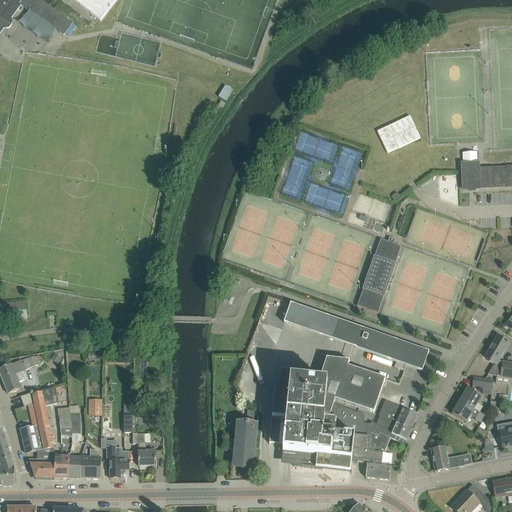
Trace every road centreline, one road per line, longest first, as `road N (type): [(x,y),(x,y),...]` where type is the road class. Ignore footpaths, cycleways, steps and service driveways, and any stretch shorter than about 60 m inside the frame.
road 1 (secondary): [(29,496),(369,492),(397,504)]
road 2 (residential): [(414,484),(412,457),(434,410),(511,292)]
